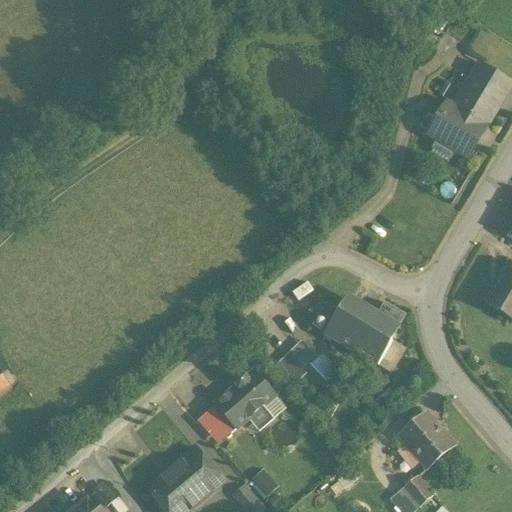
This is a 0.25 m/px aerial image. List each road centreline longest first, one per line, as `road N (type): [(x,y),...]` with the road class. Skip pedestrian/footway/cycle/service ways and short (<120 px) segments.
road 1 (unclassified): [(15,511),(311,262),(345,260),(428,300)]
road 2 (track): [(182,0),(205,68),(32,209)]
road 3 (residential): [(511,446),(447,369),(428,300)]
road 4 (residential): [(428,300),(511,152)]
